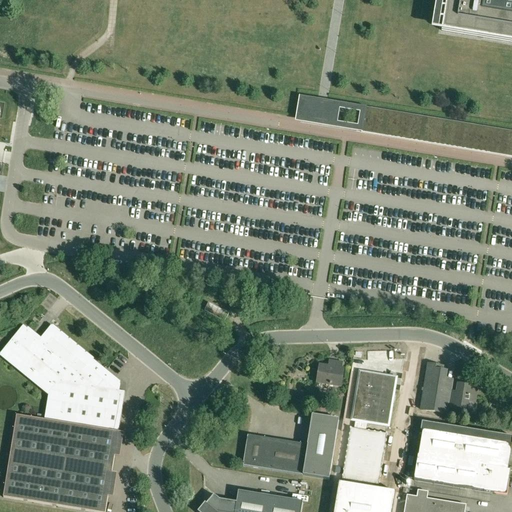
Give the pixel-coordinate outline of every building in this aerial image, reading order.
[(511,0),(446,0),(442,31),(511,42),(511,0)] [(511,157),(511,131),(367,108),(363,133),(511,157)] [(208,303),(204,311),(225,322),(229,314),(208,303)] [(118,434),(125,392),(119,391),(121,382),(51,326),(39,341),(35,338),(36,336),(23,326),(0,354),(0,355),(42,390),(43,389),(49,395),(45,421),(17,416),(3,498),(89,511),(105,511),(108,497),(105,497),(109,474),(112,475),(115,457),(112,456),(116,434),(118,434)] [(341,387),(343,370),(341,369),(342,363),(330,361),(329,367),(320,366),(317,383),(341,387)] [(457,393),(450,392),(444,391),(447,373),(442,372),(443,368),(428,365),(421,410),(447,414),(448,408),(467,411),(469,402),(475,403),(477,388),(458,385),(457,393)] [(390,377),(360,372),(352,420),(355,421),(354,428),(350,428),(341,483),(379,489),(388,434),(366,430),(367,423),(388,426),(395,384),(389,383),(390,377)] [(243,466),(303,476),(330,480),(339,421),(312,416),(307,446),(248,436),(243,466)] [(508,471),(511,446),(511,444),(511,437),(421,423),(420,431),(423,431),(415,480),(505,495),(509,471),(508,471)] [(301,511),(303,502),(238,492),(236,503),(219,500),(214,496),(206,505),(205,503),(197,511),(301,511)] [(465,511),(466,506),(407,496),(404,511),(465,511)]
